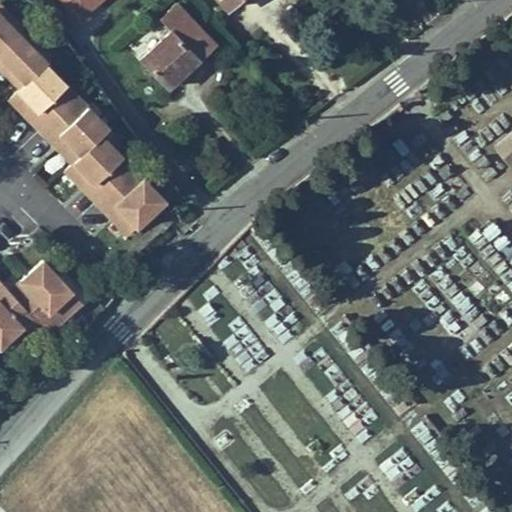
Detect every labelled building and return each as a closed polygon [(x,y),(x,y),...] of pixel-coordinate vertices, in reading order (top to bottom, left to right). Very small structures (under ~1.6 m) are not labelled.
[(58,0),(76,20),(99,0),(58,0)] [(207,0),(215,9),(225,0),(207,0)] [(0,5),(0,68),(14,83),(3,92),(24,112),(55,141),(68,154),(61,161),(81,180),(103,202),(125,223),(161,187),(96,122),(102,117),(40,55),(46,50),(0,5)] [(207,43),(169,6),(153,22),(161,30),(131,61),(161,90),(185,66),(207,43)] [(511,123),(490,141),(507,162),(511,158),(511,123)] [(0,338),(2,340),(21,321),(28,329),(39,318),(48,328),(81,295),(44,257),(15,286),(12,289),(0,277),(0,338)] [(425,415),(409,430),(479,511),(489,511),(500,502),(425,415)] [(401,447),(378,465),(391,480),(413,463),(401,447)]
